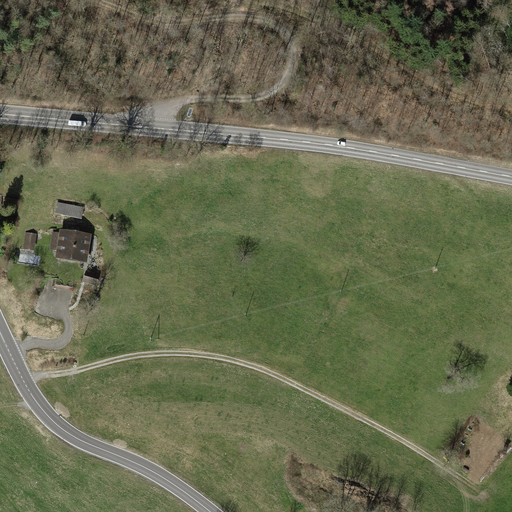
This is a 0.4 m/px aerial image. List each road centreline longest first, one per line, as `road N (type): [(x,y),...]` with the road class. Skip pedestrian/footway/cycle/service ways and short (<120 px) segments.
road 1 (tertiary): [(0,114),(349,147),(511,177)]
road 2 (track): [(24,381),(139,354),(195,352),(250,363),(407,443),(483,493)]
road 3 (track): [(147,127),(170,104),(190,98),(275,90),(292,46),(276,24),(251,17),(153,22),(95,0)]
road 4 (track): [(214,17),(253,1),(291,11),(366,41),(426,82),(511,109)]
road 5 (tertiary): [(211,511),(145,467),(57,424),(33,396),(0,329)]
